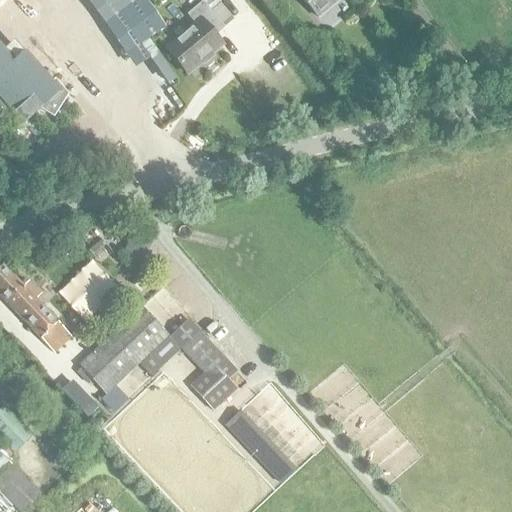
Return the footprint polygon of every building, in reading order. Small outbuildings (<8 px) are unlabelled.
[(302,0),(315,15),(333,0),(302,0)] [(214,37),(223,29),(233,21),(219,4),(209,12),(202,4),(188,16),(196,26),(167,51),(187,75),(222,46),(214,37)] [(54,81),(51,84),(25,54),(16,62),(0,44),(0,119),(13,134),(43,106),(54,118),(70,95),(54,81)] [(0,268),(0,297),(54,353),(70,337),(35,301),(41,295),(29,283),(23,288),(2,266),(0,268)] [(142,308),(79,367),(106,396),(115,387),(168,336),(142,308)] [(229,365),(200,333),(188,321),(173,336),(184,348),(181,350),(211,382),(206,388),(218,401),(233,387),(226,379),(234,370),(229,365)] [(106,396),(100,401),(113,415),(128,401),(115,387),(106,396)] [(0,470),(7,464),(10,466),(17,459),(14,456),(33,437),(5,407),(0,411),(0,439),(2,442),(0,443),(0,470)] [(293,473),(238,415),(226,426),(281,485),(293,473)] [(0,508),(3,511),(23,511),(41,495),(12,465),(0,476),(0,508)]
